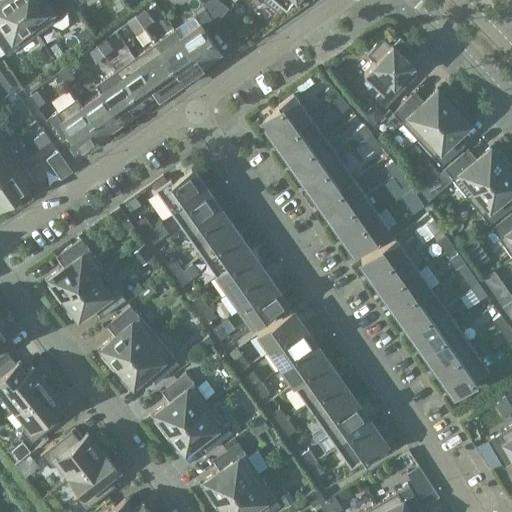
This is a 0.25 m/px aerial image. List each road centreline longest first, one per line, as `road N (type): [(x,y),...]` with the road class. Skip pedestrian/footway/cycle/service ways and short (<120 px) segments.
road 1 (residential): [(196,107),(473,511)]
road 2 (residential): [(183,511),(0,261)]
road 3 (residential): [(196,107),(0,245)]
road 4 (residential): [(349,0),(196,107)]
road 5 (unclassified): [(417,0),(511,94)]
